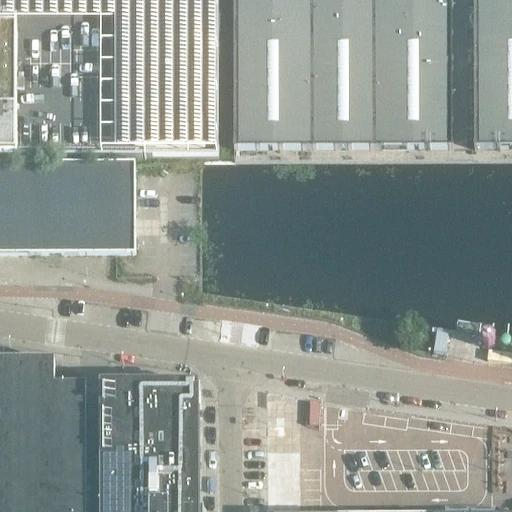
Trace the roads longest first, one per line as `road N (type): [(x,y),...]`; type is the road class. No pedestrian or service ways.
road 1 (unclassified): [(511,401),(229,359)]
road 2 (unclassified): [(229,359),(0,325)]
road 3 (unclassified): [(230,511),(229,359)]
